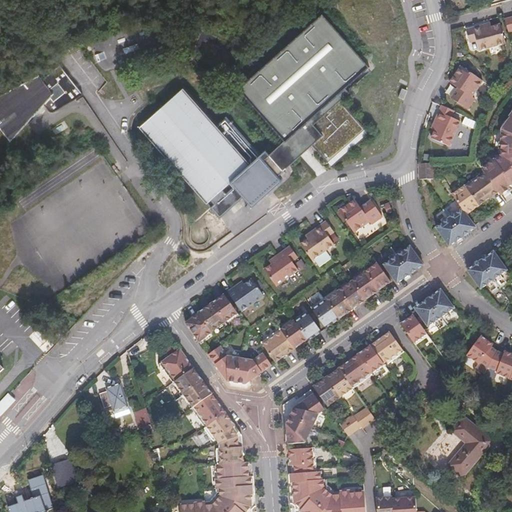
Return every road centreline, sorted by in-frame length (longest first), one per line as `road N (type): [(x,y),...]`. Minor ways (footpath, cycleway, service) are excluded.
road 1 (residential): [(161,313),(147,295),(174,228),(63,60)]
road 2 (residential): [(404,169),(336,186),(161,313)]
road 3 (residential): [(371,511),(363,443),(425,374),(381,315)]
road 4 (residential): [(161,313),(111,345),(0,467)]
road 5 (residential): [(432,0),(442,56),(412,112),(404,169)]
road 6 (residential): [(264,400),(381,315)]
